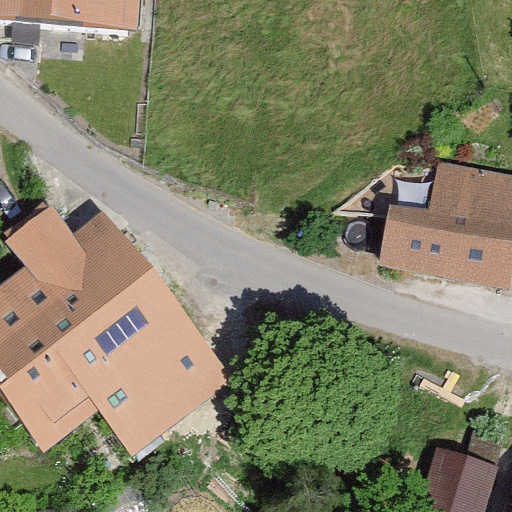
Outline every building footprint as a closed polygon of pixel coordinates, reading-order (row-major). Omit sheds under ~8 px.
[(0,0),(0,29),(146,40),(149,0),(0,0)] [(511,182),(437,168),(387,191),(371,275),(510,301),(511,287),(511,182)] [(39,273),(0,302),(0,383),(57,458),(113,416),(150,465),(245,393),(109,213),(79,234),(62,212),(18,245),(39,273)] [(490,511),(504,467),(437,448),(418,511),(490,511)] [(511,511),(511,472),(497,511),(511,511)]
